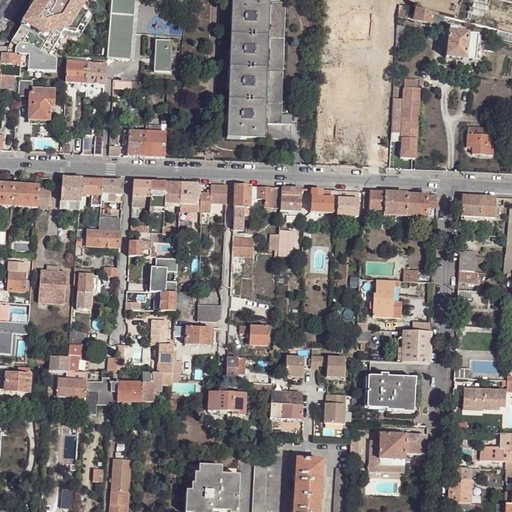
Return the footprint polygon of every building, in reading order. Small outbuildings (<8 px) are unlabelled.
[(9,45),(56,48),(64,33),(71,38),(79,39),(90,20),(85,8),(90,0),(34,0),(33,2),(35,3),(9,45)] [(110,0),(108,27),(107,59),(129,61),(135,5),(134,0),(110,0)] [(231,0),(229,69),(232,70),(234,1),(250,2),(250,0),(231,0)] [(386,4),(368,0),(343,0),(339,16),(338,51),(332,161),(374,162),(381,42),(386,4)] [(232,70),(265,71),(267,2),(250,2),(234,1),(232,70)] [(267,2),(265,71),(283,71),(285,3),(267,2)] [(397,18),(397,19),(413,22),(415,10),(399,6),(397,18)] [(432,15),(415,10),(413,22),(430,25),(432,15)] [(445,18),(432,15),(430,25),(443,28),(444,24),(445,18)] [(396,47),(395,48),(402,48),(404,27),(397,26),(397,31),(396,47)] [(511,34),(497,31),(495,39),(511,43),(511,34)] [(465,61),(468,35),(462,34),(451,33),(448,32),(445,59),(465,61)] [(477,35),(468,35),(465,61),(475,62),(477,35)] [(171,74),(173,43),(155,42),(154,73),(171,74)] [(51,56),(56,48),(9,45),(7,48),(0,47),(0,54),(1,55),(20,56),(19,71),(27,71),(56,72),(57,60),(51,56)] [(0,87),(12,89),(13,79),(18,79),(18,75),(19,71),(20,56),(1,55),(0,62),(0,87)] [(65,84),(85,85),(86,65),(66,63),(65,84)] [(86,65),(85,85),(93,86),(105,87),(106,67),(86,65)] [(230,137),(232,70),(229,69),(227,140),(246,141),(246,138),(230,137)] [(263,124),(265,71),(232,70),(230,137),(246,138),(263,138),(263,124)] [(281,124),(281,115),(283,71),(265,71),(263,124),(268,124),(281,124)] [(113,89),(147,91),(147,83),(122,82),(117,81),(113,81),(113,89)] [(31,90),(32,83),(18,82),(17,98),(28,98),(27,122),(49,123),(49,113),(49,108),(53,108),(54,91),(42,90),(42,95),(31,95),(31,90)] [(404,93),(403,107),(401,142),(400,159),(415,160),(419,89),(417,89),(418,84),(404,84),(404,93)] [(393,93),(392,107),(403,107),(404,93),(393,93)] [(392,107),(390,142),(401,142),(403,107),(392,107)] [(291,115),(281,115),(281,124),(291,125),(291,115)] [(488,129),(467,127),(466,148),(472,148),(471,156),(492,156),(493,137),(487,137),(488,129)] [(127,158),(144,159),(145,133),(128,132),(127,146),(127,158)] [(144,159),(164,159),(165,134),(162,134),(148,133),(145,133),(144,159)] [(93,156),(101,156),(102,143),(94,142),(93,156)] [(109,157),(120,157),(120,148),(109,148),(109,157)] [(82,180),(62,179),(60,210),(69,210),(69,202),(80,203),(80,199),(80,195),(82,180)] [(102,181),(82,180),(80,195),(91,196),(101,197),(101,195),(102,181)] [(116,182),(102,181),(101,195),(122,196),(123,182),(116,182)] [(133,183),(131,209),(149,210),(151,184),(133,183)] [(0,184),(0,207),(11,208),(13,186),(0,184)] [(165,184),(151,184),(149,210),(149,215),(152,215),(153,209),(164,210),(164,207),(164,205),(165,184)] [(180,185),(165,184),(164,205),(179,206),(180,185)] [(197,186),(180,185),(179,206),(196,206),(197,199),(197,186)] [(38,187),(13,186),(11,208),(36,210),(38,189),(38,188),(38,187)] [(219,187),(211,186),(211,194),(210,204),(211,204),(226,205),(227,187),(219,187)] [(234,187),(233,209),(243,209),(242,215),(244,216),(244,218),(247,218),(248,200),(249,196),(249,188),(234,187)] [(49,189),(38,188),(38,189),(36,210),(47,210),(49,189)] [(257,188),(249,188),(249,196),(256,196),(257,188)] [(273,189),(257,188),(256,196),(256,200),(260,201),(259,210),(280,211),(280,190),(273,190),(273,189)] [(300,190),(281,189),(280,190),(280,211),(280,212),(300,213),(301,199),(299,199),(300,190)] [(322,191),(311,191),(310,213),(315,214),(328,214),(333,215),(333,214),(333,199),(330,199),(321,199),(322,191)] [(384,194),(369,193),(369,211),(383,212),(384,194)] [(211,194),(200,194),(200,199),(200,211),(210,211),(211,204),(210,204),(211,194)] [(407,195),(384,194),(383,212),(383,216),(406,217),(407,195)] [(122,204),(122,196),(101,195),(101,197),(100,203),(109,203),(116,203),(122,204)] [(427,196),(407,195),(406,217),(426,218),(426,209),(427,196)] [(91,207),(100,208),(100,203),(101,197),(91,196),(91,207)] [(436,196),(427,196),(426,209),(432,209),(436,209),(436,196)] [(461,197),(460,218),(494,219),(494,217),(495,207),(495,200),(495,199),(461,197)] [(341,199),(337,199),(337,214),(337,217),(357,218),(358,200),(341,199)] [(233,217),(232,231),(241,231),(242,231),(242,226),(243,227),(244,218),(244,216),(242,215),(243,209),(233,209),(233,217)] [(120,233),(121,220),(99,219),(98,232),(120,233)] [(312,220),(305,220),(305,221),(304,230),(312,230),(312,220)] [(178,231),(178,236),(178,238),(185,238),(187,223),(178,222),(178,225),(178,231)] [(119,248),(120,233),(98,232),(86,231),(86,246),(97,247),(119,248)] [(232,231),(232,239),(240,239),(240,233),(241,231),(232,231)] [(130,242),(129,258),(141,258),(150,258),(155,258),(156,259),(157,254),(150,254),(151,243),(157,243),(157,235),(151,234),(147,235),(137,234),(137,243),(130,242)] [(278,242),(278,236),(269,236),(268,252),(277,253),(278,242)] [(232,239),(231,256),(242,257),(243,257),(251,257),(252,240),(245,240),(240,239),(232,239)] [(459,253),(458,272),(468,273),(468,253),(464,253),(459,253)] [(231,256),(230,274),(237,275),(241,275),(242,257),(231,256)] [(252,257),(251,257),(243,257),(242,257),(241,275),(241,276),(252,277),(252,257)] [(177,263),(177,259),(156,259),(155,258),(155,267),(150,267),(149,293),(161,294),(175,294),(176,282),(166,282),(167,272),(176,273),(177,263)] [(13,273),(14,264),(9,263),(8,272),(7,292),(25,294),(25,282),(26,273),(13,273)] [(27,265),(14,264),(13,273),(26,273),(27,265)] [(117,278),(117,269),(105,268),(104,277),(117,278)] [(403,280),(418,280),(418,271),(403,270),(403,280)] [(66,274),(58,273),(46,272),(40,272),(38,299),(48,299),(47,304),(64,306),(66,274)] [(458,272),(457,285),(476,285),(477,273),(472,273),(468,273),(458,272)] [(91,294),(92,276),(90,276),(78,275),(77,293),(91,294)] [(394,282),(376,282),(375,296),(393,296),(393,289),(394,282)] [(457,287),(457,293),(471,293),(476,293),(476,285),(457,285),(457,287)] [(89,312),(91,294),(77,293),(76,311),(89,312)] [(457,293),(457,300),(471,301),(471,293),(457,293)] [(161,300),(160,312),(175,313),(175,294),(161,294),(161,300)] [(175,294),(175,313),(187,313),(187,295),(175,294)] [(126,295),(125,311),(139,311),(140,305),(137,304),(137,296),(126,295)] [(393,296),(375,296),(373,296),(372,305),(372,311),(372,319),(401,319),(401,310),(399,309),(399,304),(393,304),(393,296)] [(210,308),(198,307),(197,323),(209,324),(210,308)] [(210,308),(209,324),(220,324),(221,308),(210,308)] [(158,347),(157,374),(172,375),(172,362),(173,352),(173,348),(173,342),(166,342),(167,323),(152,322),(151,347),(158,347)] [(412,324),(412,334),(430,335),(431,325),(412,324)] [(187,328),(174,327),(174,337),(186,337),(187,328)] [(211,347),(212,329),(187,328),(186,337),(186,346),(211,347)] [(267,329),(250,328),(250,335),(249,346),(251,346),(256,347),(267,347),(267,335),(267,329)] [(75,331),(69,330),(68,346),(84,346),(85,331),(75,331)] [(360,332),(356,331),(356,342),(367,342),(369,343),(369,332),(366,332),(360,332)] [(412,334),(402,333),(401,341),(400,364),(429,365),(430,335),(412,334)] [(279,343),(273,343),(272,350),(299,350),(300,342),(279,343)] [(69,358),(67,358),(67,359),(68,359),(66,373),(74,373),(78,373),(79,358),(83,358),(83,348),(70,348),(69,358)] [(67,359),(49,358),(49,364),(47,372),(48,372),(52,372),(65,373),(66,373),(68,359),(67,359)] [(227,358),(225,380),(236,380),(236,375),(244,375),(244,359),(227,358)] [(318,368),(319,358),(311,358),(310,371),(318,371),(318,368)] [(327,359),(319,358),(318,368),(326,369),(327,359)] [(302,380),(304,360),(286,359),(285,379),(302,380)] [(345,360),(327,359),(326,369),(326,379),(344,380),(345,360)] [(116,373),(117,360),(108,360),(107,366),(106,373),(110,373),(116,373)] [(172,362),(172,375),(182,375),(182,363),(172,362)] [(454,370),(453,380),(471,380),(471,377),(468,377),(469,371),(454,370)] [(16,375),(7,374),(6,374),(5,391),(27,393),(28,375),(16,375)] [(118,383),(142,385),(142,374),(122,374),(119,374),(118,379),(118,383)] [(143,385),(142,405),(152,406),(152,389),(157,390),(158,385),(171,385),(171,382),(172,381),(172,375),(157,374),(142,374),(142,385),(143,385)] [(370,378),(369,378),(367,411),(393,412),(393,413),(402,413),(402,412),(410,413),(411,388),(414,388),(414,380),(370,378)] [(51,380),(47,379),(46,396),(55,397),(56,380),(51,380)] [(85,393),(85,383),(56,380),(55,397),(78,400),(78,402),(84,403),(85,393)] [(102,383),(85,383),(85,393),(98,393),(97,402),(117,403),(118,383),(102,383)] [(117,403),(142,405),(143,385),(142,385),(118,383),(117,403)] [(271,391),(271,386),(258,385),(253,385),(252,390),(252,399),(270,400),(271,391)] [(179,391),(171,390),(170,411),(175,411),(178,399),(179,391)] [(270,400),(270,405),(301,406),(302,394),(271,391),(270,400)] [(482,412),(498,412),(499,409),(504,409),(505,392),(466,391),(466,397),(463,397),(462,407),(482,408),(482,412)] [(98,393),(85,393),(84,403),(83,415),(96,416),(96,406),(97,402),(98,393)] [(231,416),(244,417),(244,395),(208,393),(207,412),(231,413),(231,416)] [(324,426),(326,426),(341,427),(344,427),(345,397),(326,397),(325,406),(324,406),(324,426)] [(270,405),(269,420),(301,421),(301,406),(270,405)] [(500,427),(501,409),(499,409),(498,412),(498,413),(494,413),(493,427),(500,427)] [(500,427),(500,435),(511,435),(511,409),(501,409),(500,427)] [(451,424),(451,434),(466,434),(466,425),(451,424)] [(511,435),(500,435),(500,448),(480,448),(480,462),(511,463),(511,455),(511,435)] [(404,456),(405,437),(379,436),(379,442),(370,442),(369,466),(368,467),(367,470),(367,473),(369,475),(372,475),(375,473),(403,474),(404,462),(404,456)] [(426,445),(426,438),(405,437),(404,456),(425,457),(426,445)] [(351,441),(350,441),(350,444),(349,460),(357,460),(358,442),(351,441)] [(253,502),(266,502),(268,457),(255,456),(253,502)] [(266,502),(265,511),(277,511),(280,458),(268,457),(266,502)] [(127,511),(131,462),(113,461),(109,511),(127,511)] [(294,496),(319,498),(321,463),(296,461),(294,496)] [(184,511),(237,511),(239,476),(221,476),(222,468),(195,466),(193,492),(186,492),(184,511)] [(471,470),(450,469),(449,469),(449,482),(471,483),(471,476),(471,470)] [(103,471),(93,470),(92,483),(102,483),(103,471)] [(348,485),(349,471),(336,470),(335,493),(347,494),(348,485)] [(448,491),(448,504),(470,505),(471,483),(449,482),(449,487),(448,491)] [(60,489),(60,509),(74,509),(74,489),(60,489)] [(346,511),(347,494),(335,493),(333,511),(346,511)] [(318,511),(319,498),(294,496),(293,511),(318,511)] [(252,511),(265,511),(266,502),(253,502),(252,511)]
